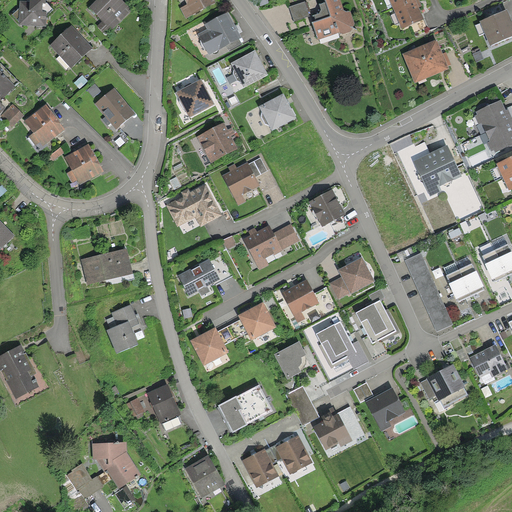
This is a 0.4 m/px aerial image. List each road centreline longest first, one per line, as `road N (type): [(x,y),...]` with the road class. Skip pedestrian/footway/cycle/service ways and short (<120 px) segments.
road 1 (residential): [(140,183),(180,367),(248,511)]
road 2 (residential): [(339,160),(423,353)]
road 3 (residential): [(339,160),(511,69)]
road 4 (track): [(336,511),(511,426)]
road 5 (residential): [(239,0),(339,160)]
road 6 (residential): [(161,0),(153,145),(140,183)]
road 7 (residential): [(140,183),(109,203),(53,205),(0,161)]
